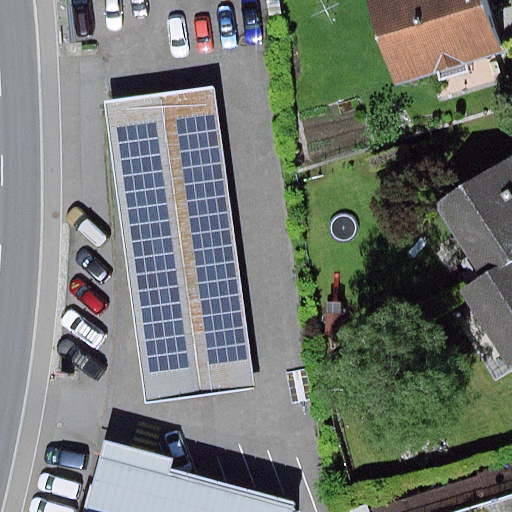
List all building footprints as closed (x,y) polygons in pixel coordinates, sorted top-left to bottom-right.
[(483,0),(371,0),(390,77),(496,52),(483,0)] [(230,94),(130,106),(165,398),(265,386),(230,94)] [(511,176),(465,209),(500,258),(481,272),(511,316),(511,176)] [(101,447),(82,511),(287,511),(290,501),(101,447)] [(511,511),(511,503),(481,511),(511,511)]
